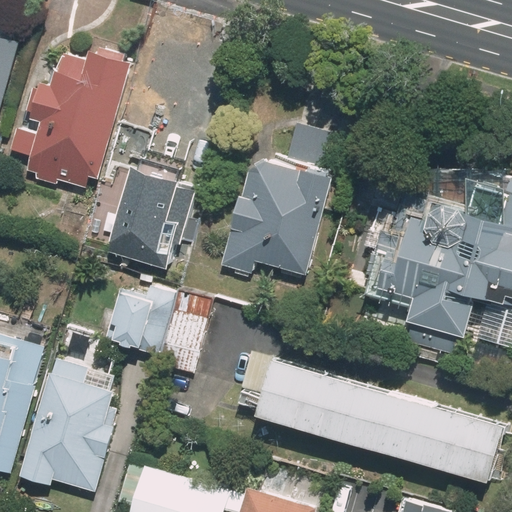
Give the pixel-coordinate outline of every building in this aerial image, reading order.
[(159,8),(157,16),(150,49),(169,53),(176,24),(195,28),(198,17),(159,8)] [(35,29),(0,18),(0,129),(2,130),(35,29)] [(138,51),(105,45),(100,71),(63,64),(51,130),(22,125),(18,144),(40,148),(36,169),(108,182),(119,122),(109,120),(116,81),(132,84),(138,51)] [(148,95),(132,168),(195,182),(203,146),(219,150),(227,112),(148,95)] [(349,171),(260,147),(228,266),(263,275),(268,255),(322,270),(349,171)] [(494,206),(420,189),(408,241),(389,237),(378,281),(428,293),(422,316),(481,330),(489,295),(511,300),(511,167),(504,166),(494,206)] [(215,307),(125,286),(114,332),(163,344),(159,360),(200,370),(215,307)] [(29,352),(0,343),(0,460),(21,467),(58,343),(33,336),(29,352)] [(282,357),(258,349),(244,393),(268,401),(282,357)] [(101,363),(65,354),(36,470),(99,485),(123,385),(97,378),(101,363)] [(511,456),(511,419),(295,354),(278,408),(506,476),(511,456)] [(230,511),(239,484),(156,461),(141,511),(230,511)] [(138,506),(149,468),(132,463),(121,501),(138,506)] [(322,511),(325,503),(262,485),(254,511),(322,511)] [(475,511),(417,496),(412,511),(475,511)]
